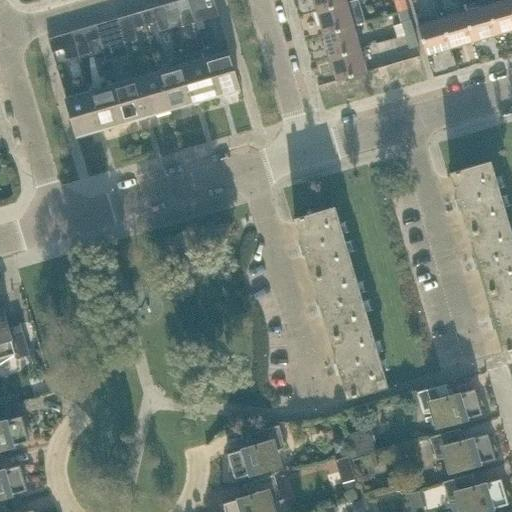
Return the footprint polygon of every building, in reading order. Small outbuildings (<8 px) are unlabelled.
[(184,26),(196,22),(189,0),(181,0),(166,5),(169,18),(181,15),(184,26)] [(205,8),(216,4),(214,0),(189,0),(196,22),(208,19),(205,8)] [(314,0),(318,11),(347,2),(346,0),(314,0)] [(353,25),(367,21),(361,0),(355,0),(347,2),(318,11),(324,34),(353,25)] [(395,0),(399,12),(408,10),(404,0),(395,0)] [(497,34),(511,29),(511,3),(511,0),(504,0),(488,5),(497,34)] [(173,29),(169,18),(166,5),(143,11),(146,25),(158,22),(161,33),(173,29)] [(474,41),(497,34),(488,5),(465,12),(474,41)] [(405,35),(414,32),(408,10),(399,12),(405,35)] [(135,28),(146,25),(143,11),(119,18),(126,43),(138,39),(135,28)] [(451,48),(474,41),(465,12),(442,18),(451,48)] [(114,46),(126,43),(119,18),(96,25),(100,38),(111,35),(114,46)] [(427,55),(451,48),(442,18),(419,26),(427,55)] [(89,41),(100,38),(96,25),(73,32),(80,56),(92,53),(89,41)] [(331,57),(360,48),(353,25),(324,34),(331,57)] [(67,60),(80,56),(73,32),(49,39),(53,52),(65,48),(67,60)] [(414,32),(405,35),(409,48),(418,46),(414,32)] [(371,52),(382,52),(382,36),(371,36),(371,52)] [(338,80),(367,72),(360,48),(331,57),(338,80)] [(217,96),(240,89),(230,51),(206,58),(217,96)] [(192,62),(190,56),(187,55),(181,57),(183,65),(194,102),(217,96),(206,58),(192,62)] [(194,102),(183,65),(181,57),(174,59),(172,62),(174,68),(160,72),(171,109),(194,102)] [(147,116),(171,109),(160,72),(136,79),(147,116)] [(124,122),(147,116),(136,79),(113,85),(124,122)] [(101,129),(124,122),(113,85),(90,92),(101,129)] [(77,136),(101,129),(90,92),(66,99),(77,136)] [(469,234),(509,222),(491,161),(451,173),(458,198),(456,198),(459,210),(462,209),(469,234)] [(313,279),(354,267),(336,206),(295,218),(303,243),(300,244),(303,255),(306,254),(313,279)] [(486,293),(511,285),(511,231),(509,222),(469,234),(476,257),(473,258),(476,269),(479,268),(486,293)] [(331,338),(371,327),(354,267),(313,279),(320,302),(317,303),(320,314),(323,314),(331,338)] [(504,353),(511,350),(511,285),(486,293),(493,316),(490,317),(493,328),(496,328),(504,353)] [(8,323),(7,321),(4,311),(0,312),(0,361),(12,354),(16,353),(17,357),(16,358),(16,359),(31,355),(21,321),(20,321),(20,324),(10,327),(8,323)] [(388,386),(371,327),(331,338),(337,362),(335,362),(338,374),(341,373),(348,398),(388,386)] [(446,385),(449,385),(448,383),(417,392),(423,414),(437,413),(441,426),(482,413),(481,409),(485,407),(477,393),(475,389),(453,395),(449,395),(446,385)] [(0,449),(30,440),(28,436),(32,434),(24,420),(22,416),(0,422),(0,421),(0,449)] [(356,445),(379,445),(379,422),(356,422),(356,445)] [(274,453),(286,446),(279,425),(248,434),(249,435),(251,435),(254,444),(250,447),(229,453),(230,457),(230,473),(234,474),(236,478),(277,466),(274,453)] [(459,430),(462,429),(461,428),(430,437),(436,458),(450,457),(454,470),(495,458),(494,454),(498,452),(490,438),(488,433),(466,440),(462,440),(459,430)] [(356,478),(349,455),(336,459),(343,482),(356,478)] [(0,497),(28,490),(26,485),(30,483),(22,469),(21,465),(0,470),(0,497)] [(472,475),(475,474),(474,473),(443,482),(450,503),(463,502),(465,511),(478,511),(509,503),(507,499),(511,497),(503,483),(501,478),(479,485),(475,485),(472,475)] [(271,511),(269,503),(281,496),(275,475),(244,484),(244,485),(246,485),(249,494),(246,497),(224,503),(225,507),(225,511),(271,511)]
